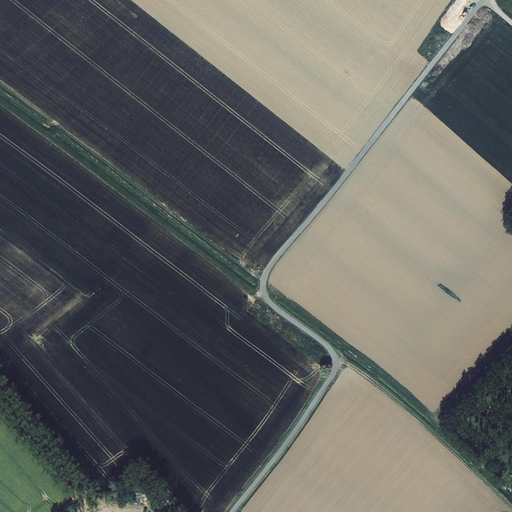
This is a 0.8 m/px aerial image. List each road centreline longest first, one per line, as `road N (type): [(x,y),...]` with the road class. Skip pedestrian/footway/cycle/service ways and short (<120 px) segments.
road 1 (track): [(232,511),(334,368),(326,345),(268,302),(268,267),(483,0)]
road 2 (track): [(328,348),(359,360),(511,497)]
